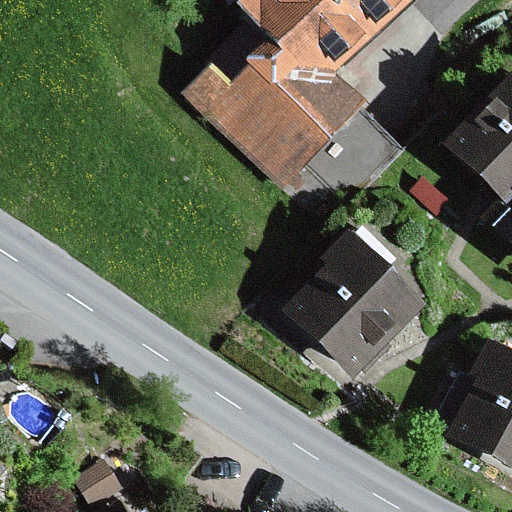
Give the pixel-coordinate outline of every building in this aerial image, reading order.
[(393,10),(382,0),(251,0),(228,23),(244,39),(195,86),(283,174),(343,116),(315,87),(393,10)] [(511,189),(511,100),(500,88),(436,154),(492,209),(511,189)] [(511,192),(474,232),(511,269),(511,192)] [(406,321),(334,248),(274,306),(345,380),(406,321)] [(511,377),(483,360),(442,428),(511,470),(511,377)]
